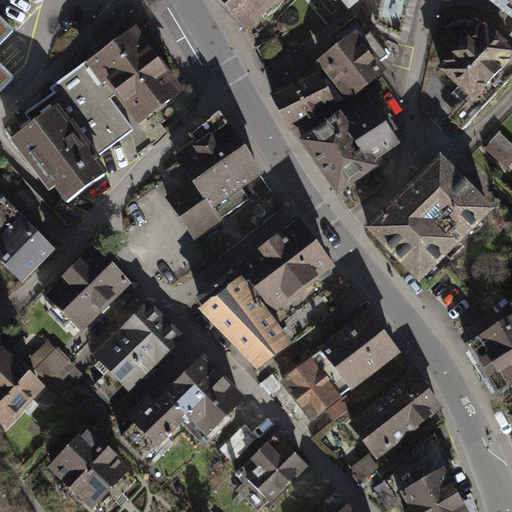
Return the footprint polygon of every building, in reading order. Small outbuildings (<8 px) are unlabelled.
[(220,0),(249,32),(281,0),(220,0)] [(339,0),(355,18),(376,0),(387,0),(375,30),(411,46),(421,0),(339,0)] [(501,0),(484,0),(495,8),(501,0)] [(511,0),(505,0),(495,13),(511,26),(511,0)] [(0,78),(10,68),(0,58),(0,38),(5,34),(0,28),(0,78)] [(511,84),(511,55),(484,31),(446,75),(489,111),(511,84)] [(138,37),(50,101),(102,171),(189,107),(138,37)] [(389,88),(360,44),(322,69),(351,113),(389,88)] [(323,82),(280,103),(299,141),(342,120),(323,82)] [(376,110),(345,132),(376,178),(408,157),(376,110)] [(59,113),(17,144),(71,217),(113,186),(59,113)] [(270,189),(230,131),(179,167),(192,185),(164,205),(191,244),(270,189)] [(345,132),(307,157),(342,207),(379,182),(376,178),(345,132)] [(442,163),(370,229),(425,288),(496,222),(442,163)] [(57,247),(5,198),(0,204),(0,263),(22,284),(57,247)] [(339,275),(298,225),(242,271),(283,321),(339,275)] [(95,251),(39,302),(76,342),(132,291),(95,251)] [(237,281),(202,311),(263,381),(298,351),(237,281)] [(188,337),(149,300),(91,361),(130,398),(188,337)] [(403,364),(366,316),(282,380),(319,429),(403,364)] [(511,323),(473,346),(506,402),(511,398),(511,323)] [(53,398),(6,356),(0,362),(0,427),(14,441),(53,398)] [(231,392),(198,361),(136,428),(168,458),(195,430),(231,392)] [(447,424),(415,380),(353,426),(385,470),(447,424)] [(250,410),(231,392),(195,430),(214,447),(250,410)] [(111,511),(146,473),(97,430),(54,479),(91,511),(111,511)] [(313,475),(271,435),(241,466),(283,506),(313,475)] [(466,511),(460,500),(447,475),(403,500),(409,511),(466,511)]
